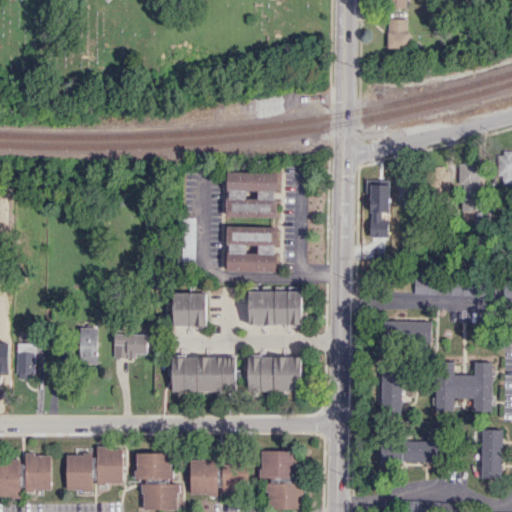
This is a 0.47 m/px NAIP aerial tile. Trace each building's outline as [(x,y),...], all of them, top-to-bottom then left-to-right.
[(406,8),(405,0),(388,0),(388,8),(406,8)] [(409,18),(387,18),(388,48),(409,48),(409,18)] [(511,150),(501,151),(500,183),(511,182),(511,150)] [(461,222),(478,221),(477,160),(460,160),(461,222)] [(431,192),(450,192),(450,167),(431,167),(431,192)] [(228,215),(228,197),(231,197),(231,190),(228,190),(228,171),(278,172),(278,191),(275,191),(275,199),(277,199),(277,216),(228,215)] [(398,197),(417,198),(418,180),(399,180),(398,197)] [(196,217),(183,217),(182,264),(195,264),(196,217)] [(228,269),(228,251),(231,251),(231,244),(228,244),(228,225),(278,226),(278,244),(275,244),(275,252),(277,252),(277,270),(228,269)] [(415,293),(481,295),(481,280),(415,278),(415,293)] [(250,324),(250,289),(302,290),(302,312),(307,312),(307,325),(250,324)] [(174,325),(174,292),(207,292),(206,325),(174,325)] [(383,320),(431,321),(430,342),(382,341),(383,320)] [(98,327),(80,327),(79,363),(97,363),(98,327)] [(146,356),(146,333),(114,333),(114,356),(146,356)] [(35,377),(33,342),(16,343),(17,378),(35,377)] [(249,357),(249,389),(302,389),(302,356),(249,357)] [(173,357),(235,357),(235,379),(238,379),(238,389),(173,389),(173,357)] [(0,377),(7,378),(8,360),(0,360),(0,377)] [(437,409),(438,361),(454,361),(454,373),(475,374),(475,361),(493,361),(492,410),(474,409),(475,397),(453,396),(453,409),(437,409)] [(383,416),(383,368),(404,368),(403,416),(383,416)] [(482,477),(483,429),(503,430),(502,477),(482,477)] [(382,439),(438,440),(438,461),(382,460),(382,439)] [(123,446),(97,446),(98,487),(106,486),(106,483),(123,482),(123,446)] [(301,508),(301,481),(295,481),(295,450),(262,450),(262,479),(269,479),(268,508),(301,508)] [(172,452),(136,452),(135,478),(172,478),(172,452)] [(51,453),(25,453),(25,490),(52,489),(51,453)] [(66,453),(66,489),(77,489),(77,491),(92,491),(92,453),(66,453)] [(0,495),(20,496),(21,459),(0,458),(0,495)] [(190,494),(217,494),(217,458),(190,458),(190,494)] [(224,463),(222,490),(246,491),(247,464),(224,463)] [(178,510),(178,484),(142,483),(142,509),(178,510)] [(406,511),(449,511),(449,501),(407,500),(406,511)]
